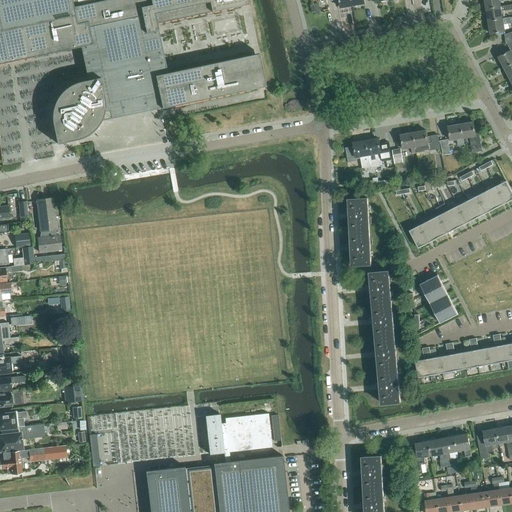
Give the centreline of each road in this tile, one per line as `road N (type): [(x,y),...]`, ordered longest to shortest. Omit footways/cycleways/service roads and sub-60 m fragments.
road 1 (residential): [(0,186),(320,126)]
road 2 (residential): [(339,436),(320,126)]
road 3 (residential): [(484,95),(448,22),(303,49)]
road 4 (residential): [(339,436),(511,404)]
road 5 (residential): [(341,123),(484,95)]
